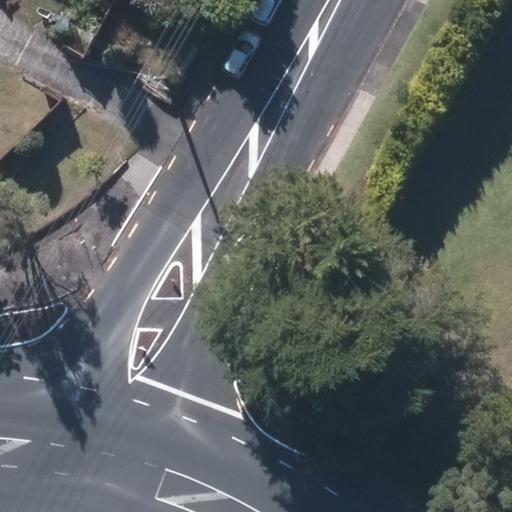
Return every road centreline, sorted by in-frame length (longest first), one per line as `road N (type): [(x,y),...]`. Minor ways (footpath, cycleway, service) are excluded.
road 1 (tertiary): [(53,456),(133,289),(254,146)]
road 2 (tertiary): [(254,146),(227,315),(167,484)]
road 3 (tertiary): [(333,0),(254,146)]
